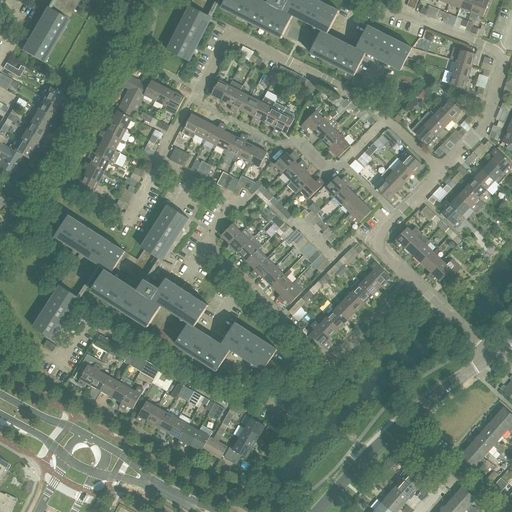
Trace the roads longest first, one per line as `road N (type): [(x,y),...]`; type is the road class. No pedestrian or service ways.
road 1 (residential): [(323,361),(318,380),(283,410),(263,399),(217,395),(88,318),(58,364),(38,351)]
road 2 (residential): [(386,120),(362,98),(230,31),(202,87)]
road 3 (residential): [(191,98),(279,144),(296,141),(322,165),(343,164)]
road 4 (residential): [(323,361),(205,244)]
road 5 (residential): [(505,54),(359,0)]
road 6 (residential): [(442,171),(483,126),(505,54)]
road 7 (residential): [(205,244),(232,199),(158,162)]
road 8 (unclassified): [(317,511),(403,423)]
road 9 (tertiary): [(215,511),(110,448)]
road 10 (residential): [(323,361),(412,280)]
